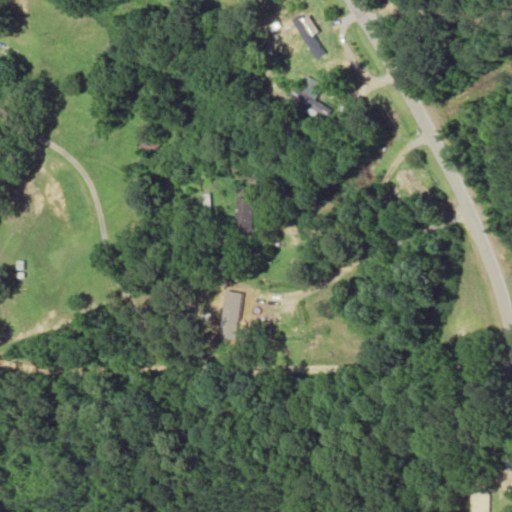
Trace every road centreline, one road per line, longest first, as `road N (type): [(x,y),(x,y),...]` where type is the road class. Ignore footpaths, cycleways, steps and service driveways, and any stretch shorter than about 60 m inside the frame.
road 1 (residential): [(505,394),(199,389),(160,370),(125,257),(73,154),(0,96)]
road 2 (residential): [(511,429),(490,319),(430,136),(335,0)]
